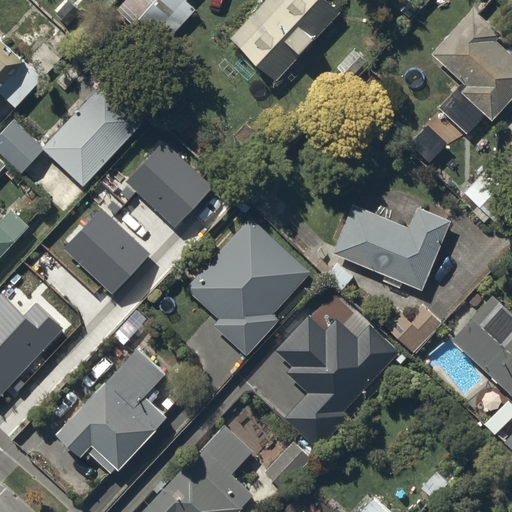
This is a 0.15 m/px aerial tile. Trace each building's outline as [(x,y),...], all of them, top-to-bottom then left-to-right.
[(187,3),(190,0),(128,0),(117,12),(162,52),(197,13),(187,3)] [(326,0),(268,0),(231,41),(278,85),(342,14),(326,0)] [(473,13),(433,58),(468,90),(462,96),(491,122),(511,99),(511,59),(494,43),(500,37),(473,13)] [(123,29),(109,15),(88,37),(102,51),(123,29)] [(44,81),(0,39),(0,95),(0,96),(16,111),(44,81)] [(84,190),(142,128),(99,89),(44,148),(15,121),(0,137),(0,154),(22,175),(44,152),(84,190)] [(214,190),(168,146),(130,184),(176,228),(214,190)] [(511,186),(493,167),(465,194),(493,223),(511,204),(511,186)] [(115,297),(154,255),(102,208),(63,251),(115,297)] [(334,256),(386,278),(384,283),(399,289),(401,284),(421,293),(437,256),(434,255),(439,243),(444,245),(453,222),(420,208),(410,232),(353,209),(334,256)] [(0,263),(31,228),(13,212),(0,227),(0,263)] [(188,292),(221,321),(215,328),(248,358),(279,323),(273,318),(313,274),(253,220),(188,292)] [(134,311),(152,290),(137,277),(119,298),(134,311)] [(320,317),(337,297),(324,286),(307,306),(320,317)] [(511,307),(490,287),(449,332),(511,391),(511,307)] [(0,401),(68,332),(40,305),(26,320),(3,297),(0,300),(0,401)] [(415,348),(442,318),(422,300),(410,314),(399,304),(384,321),(415,348)] [(318,439),(403,345),(371,316),(357,330),(336,311),(325,324),(308,308),(275,344),(293,359),(286,367),(306,386),(285,409),(318,439)] [(140,351),(58,438),(82,460),(87,455),(112,478),(117,472),(120,474),(169,422),(145,400),(168,376),(140,351)] [(226,419),(141,507),(146,511),(232,511),(253,490),(230,467),(252,444),(226,419)] [(294,436),(265,468),(282,484),(312,453),(294,436)] [(392,511),(373,493),(354,511),(392,511)]
